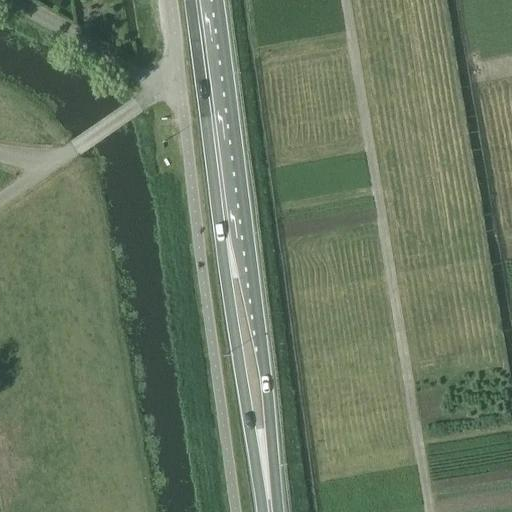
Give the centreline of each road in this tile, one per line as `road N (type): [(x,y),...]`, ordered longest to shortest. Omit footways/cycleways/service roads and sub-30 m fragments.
road 1 (track): [(430,511),(345,0)]
road 2 (primary): [(230,245),(199,0)]
road 3 (primary): [(262,459),(267,408),(250,284),(230,245)]
road 4 (primary): [(230,245),(226,287),(245,412),(262,459)]
road 5 (unclassified): [(178,93),(0,2)]
